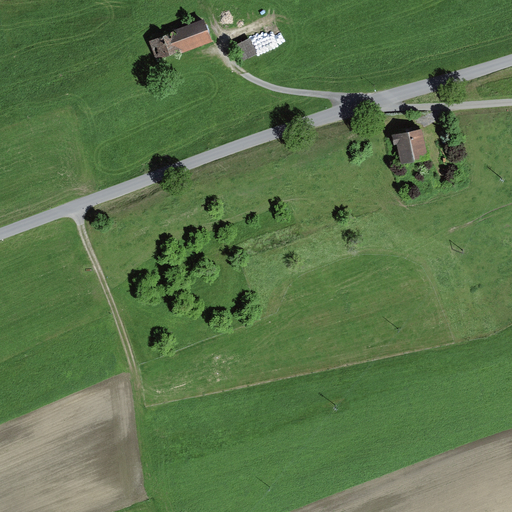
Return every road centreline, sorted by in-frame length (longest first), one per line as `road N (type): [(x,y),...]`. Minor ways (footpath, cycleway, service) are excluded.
road 1 (tertiary): [(0,234),(371,103)]
road 2 (track): [(72,207),(133,371),(136,400)]
road 3 (track): [(220,47),(262,84),(371,103)]
road 4 (tertiary): [(371,103),(511,58)]
road 5 (unclassified): [(511,103),(371,103)]
